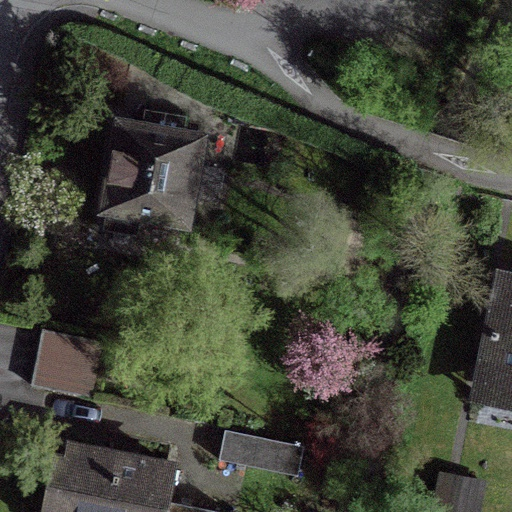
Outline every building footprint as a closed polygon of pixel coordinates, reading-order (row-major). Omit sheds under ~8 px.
[(154,118),(151,132),(116,126),(101,212),(104,212),(100,231),(134,237),(138,218),(183,226),(188,199),(208,202),(213,170),(193,167),(198,140),(176,136),(178,122),(154,118)] [(511,280),(498,278),(477,386),(511,392),(511,280)] [(39,332),(28,388),(88,400),(99,344),(39,332)] [(219,462),(301,479),(307,448),(226,432),(219,462)] [(205,511),(163,504),(170,469),(65,449),(62,464),(51,461),(41,511),(205,511)]
